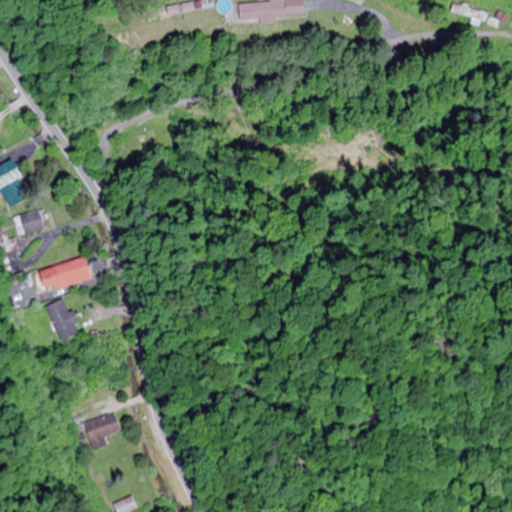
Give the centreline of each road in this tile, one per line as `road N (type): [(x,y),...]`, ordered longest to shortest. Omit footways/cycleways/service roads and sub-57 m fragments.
road 1 (secondary): [(199,511),(143,355),(107,208),(0,21)]
road 2 (residential): [(107,208),(105,142),(158,109),(456,35),(485,35)]
